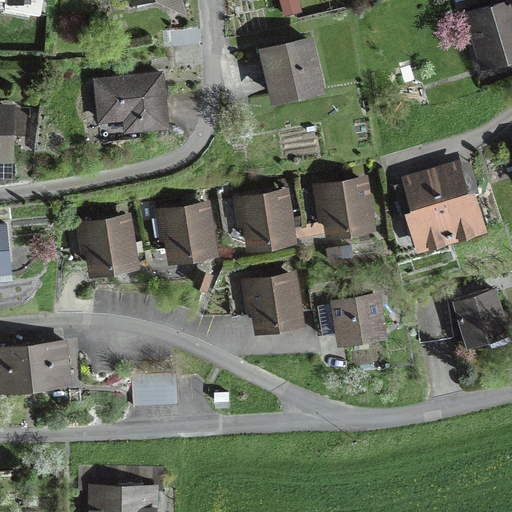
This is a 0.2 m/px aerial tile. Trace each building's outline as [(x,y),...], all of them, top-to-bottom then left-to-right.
[(59,0),(59,9),(90,9),(90,0),(59,0)] [(511,0),(479,0),(482,7),(465,12),(481,66),(511,56),(511,0)] [(265,49),(275,94),(319,84),(309,39),(265,49)] [(96,79),(100,119),(137,115),(138,128),(166,125),(161,72),(96,79)] [(9,109),(0,108),(0,154),(9,155),(9,109)] [(469,161),(432,173),(451,235),(488,224),(481,201),(473,203),(470,193),(478,190),(469,161)] [(413,247),(451,235),(432,173),(394,184),(402,213),(411,211),(414,221),(406,224),(413,247)] [(369,221),(362,179),(304,190),(310,223),(329,220),(330,227),(369,221)] [(310,223),(304,190),(245,198),(251,240),(291,234),(289,226),(310,223)] [(151,248),(171,245),(172,253),(212,246),(205,205),(146,216),(151,248)] [(151,248),(146,216),(86,224),(93,266),(133,260),(131,252),(151,248)] [(0,262),(10,262),(6,223),(0,223),(0,262)] [(296,308),(313,306),(312,305),(308,279),(292,281),(291,274),(228,284),(231,315),(256,311),(258,323),(298,317),(296,308)] [(454,332),(446,287),(412,292),(419,337),(454,332)] [(511,341),(498,290),(490,292),(489,289),(454,299),(468,347),(489,340),(491,347),(511,341)] [(337,300),(312,305),(313,306),(316,329),(341,326),(342,335),(379,329),(374,295),(337,300)] [(63,340),(28,344),(33,383),(67,379),(63,340)] [(0,347),(0,386),(33,383),(28,344),(0,347)] [(148,373),(131,374),(133,402),(149,401),(148,373)] [(90,502),(89,511),(147,511),(146,511),(146,487),(94,486),(94,502),(90,502)]
